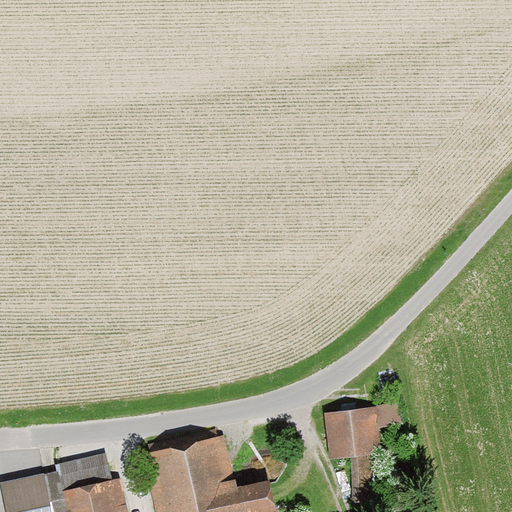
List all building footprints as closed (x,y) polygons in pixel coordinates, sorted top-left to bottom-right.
[(399,422),(395,403),(376,408),(380,426),(399,422)] [(371,408),(331,413),(335,451),(375,447),(371,408)] [(241,486),(229,432),(143,451),(156,511),(282,511),(275,478),(241,486)] [(43,476),(50,511),(120,511),(114,479),(67,489),(63,472),(43,476)] [(50,511),(43,476),(4,484),(10,511),(50,511)]
